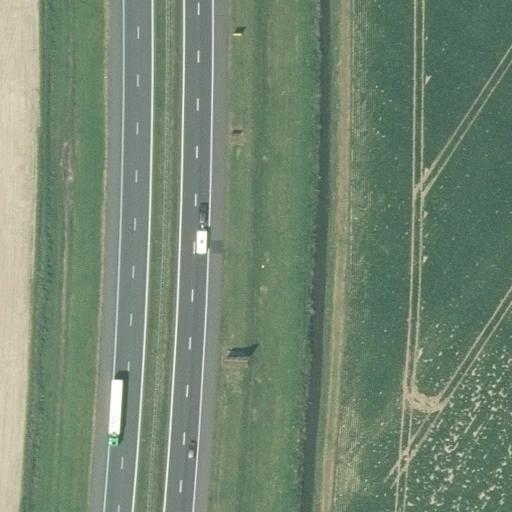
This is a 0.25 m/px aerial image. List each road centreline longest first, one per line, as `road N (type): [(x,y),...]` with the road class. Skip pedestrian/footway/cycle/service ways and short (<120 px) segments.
road 1 (motorway): [(177,511),(197,139),(194,0)]
road 2 (motorway): [(136,0),(138,127),(118,511)]
